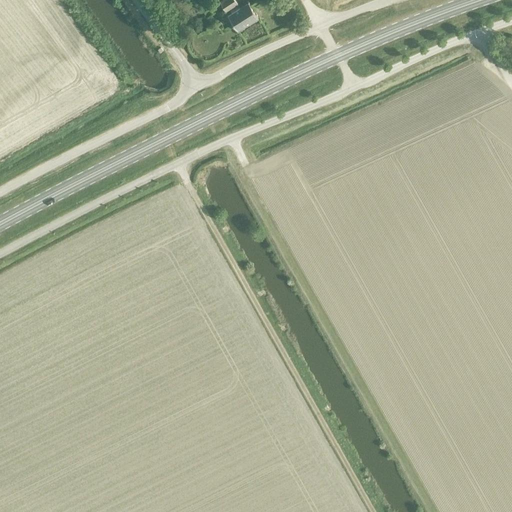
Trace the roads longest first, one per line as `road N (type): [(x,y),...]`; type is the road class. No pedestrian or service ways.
road 1 (unclassified): [(0,254),(226,140),(511,21)]
road 2 (secondary): [(0,224),(337,55),(482,0)]
road 3 (unclassified): [(194,85),(178,102),(0,193)]
road 4 (unclassified): [(388,0),(194,85)]
